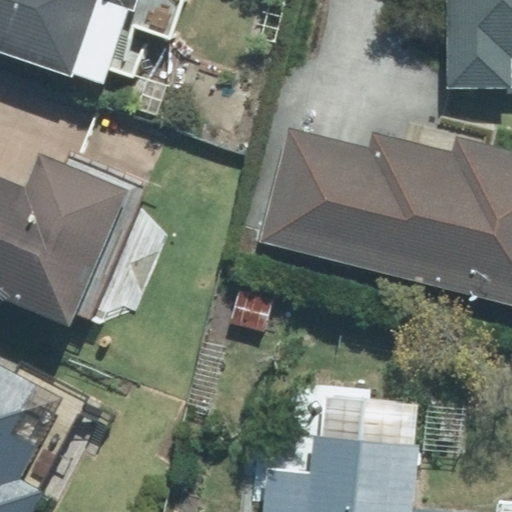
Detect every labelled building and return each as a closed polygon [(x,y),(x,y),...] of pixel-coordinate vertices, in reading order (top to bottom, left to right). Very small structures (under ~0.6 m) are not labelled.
[(0,0),(0,40),(118,80),(139,16),(178,29),(187,0),(0,0)] [(511,0),(457,0),(457,88),(511,87),(511,0)] [(298,125),(270,238),(511,296),(511,143),(467,132),(462,151),(381,131),(378,144),(298,125)] [(0,282),(84,318),(141,185),(58,149),(44,183),(0,164),(0,282)] [(0,511),(48,511),(62,487),(34,472),(49,445),(27,433),(54,383),(0,354),(0,511)] [(431,443),(325,433),(321,471),(277,467),(272,511),(468,511),(425,508),(431,443)]
